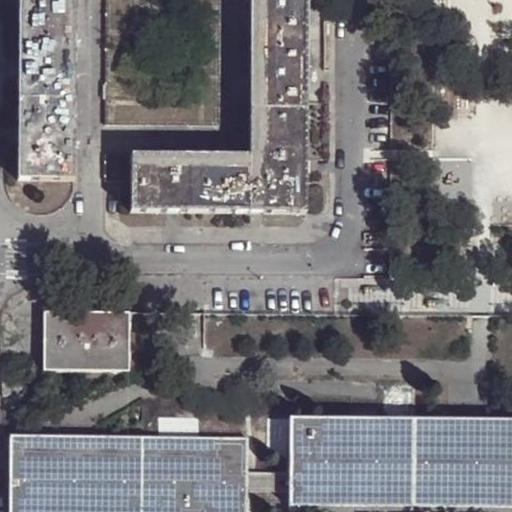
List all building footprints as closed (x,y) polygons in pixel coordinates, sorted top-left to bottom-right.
[(17,0),(15,180),(72,181),(73,0),(17,0)] [(249,0),(249,157),(130,158),(129,215),(306,215),(306,0),(249,0)] [(46,313),(44,372),(130,372),(131,315),(46,313)] [(511,424),(290,422),(289,475),(288,494),(288,507),(511,508),(511,424)] [(11,439),(10,511),(246,511),(247,494),(247,474),(247,441),(57,440),(17,439),(11,439)] [(289,475),(247,474),(247,494),(288,494),(289,475)]
